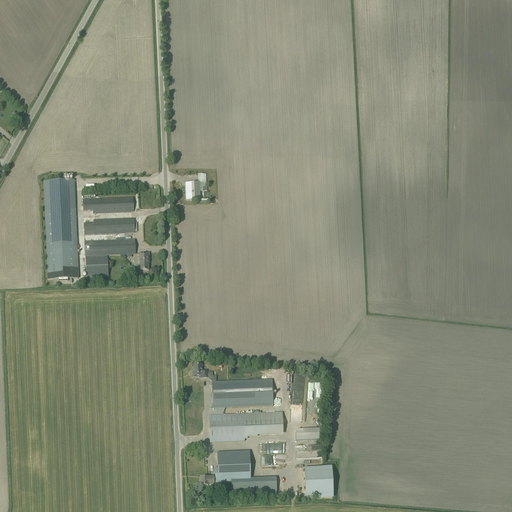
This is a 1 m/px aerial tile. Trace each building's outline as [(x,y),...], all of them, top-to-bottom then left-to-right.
[(197,183),(190,183),(185,184),(186,200),(199,200),(199,192),(202,191),(202,183),(204,183),(204,174),(197,174),(197,183)] [(74,181),(43,182),(45,211),(48,280),(54,280),(54,284),(72,284),(72,279),(78,279),(75,210),(74,181)] [(82,200),(82,211),(92,211),(92,214),(133,212),(132,198),(82,200)] [(93,223),(83,224),(83,236),(134,233),(133,219),(93,221),(93,223)] [(106,242),(84,243),(85,278),(108,277),(107,256),(135,255),(134,240),(106,242)] [(134,266),(135,271),(137,271),(148,271),(148,264),(149,264),(149,253),(138,254),(138,265),(134,266)] [(193,365),(194,373),(195,377),(200,377),(200,378),(207,378),(206,370),(202,370),(202,365),(193,365)] [(271,380),(212,382),(213,409),(223,409),(273,407),(272,405),(272,396),(271,380)] [(211,414),(212,432),(281,430),(281,414),(280,414),(280,412),(211,414)] [(321,431),(296,431),(296,439),(321,439),(321,431)] [(305,468),(306,500),(332,498),(331,467),(305,468)] [(250,483),(250,470),(222,471),(222,468),(214,468),(215,484),(250,483)] [(200,478),(200,487),(207,486),(207,485),(210,485),(211,487),(213,487),(213,478),(200,478)]
